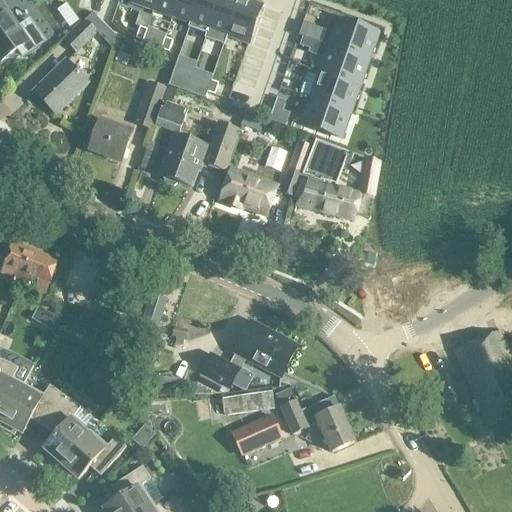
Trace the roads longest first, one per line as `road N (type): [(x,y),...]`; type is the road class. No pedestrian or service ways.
road 1 (secondary): [(360,354),(304,308),(0,181)]
road 2 (unclassified): [(360,354),(511,273)]
road 3 (secondary): [(441,491),(360,354)]
road 4 (residential): [(281,0),(295,14),(262,109)]
